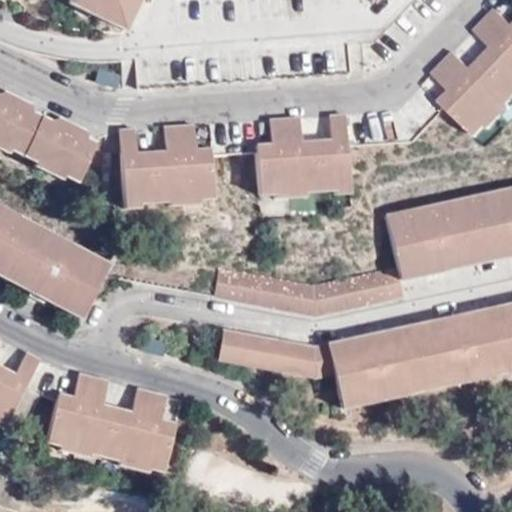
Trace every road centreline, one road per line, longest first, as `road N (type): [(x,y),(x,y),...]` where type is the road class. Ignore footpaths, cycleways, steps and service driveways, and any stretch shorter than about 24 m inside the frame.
road 1 (residential): [(0,62),(103,112),(380,93),(467,0)]
road 2 (residential): [(102,359),(114,322),(134,306),(304,329),(511,284)]
road 3 (residential): [(468,511),(447,480),(412,468),(313,467),(288,455),(243,409),(195,384),(102,359)]
